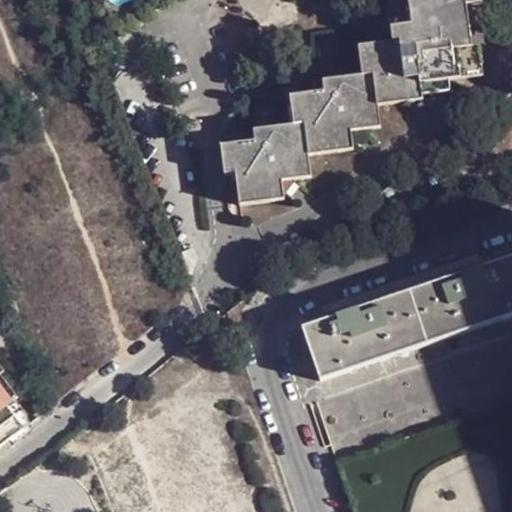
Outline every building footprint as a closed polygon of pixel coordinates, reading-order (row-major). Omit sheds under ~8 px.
[(385,0),(390,26),(473,16),(472,1),(486,0),(485,0),(385,0)] [(473,16),(390,26),(392,41),(375,44),(379,72),(385,105),(414,100),(413,93),(428,91),(427,81),(452,77),(486,72),(483,42),(477,44),(473,16)] [(379,72),(375,44),(364,45),(368,74),(379,72)] [(385,105),(379,72),(368,74),(352,75),(353,88),(331,92),(307,95),(310,121),(315,154),(357,148),(357,142),(356,136),(355,130),(361,129),(368,128),(388,125),(385,105)] [(353,88),(352,75),(330,79),(331,92),(353,88)] [(427,81),(428,91),(454,87),(452,77),(427,81)] [(413,93),(414,100),(429,98),(428,91),(413,93)] [(310,121),(307,95),(297,97),(300,122),(310,121)] [(315,154),(310,121),(300,122),(281,125),(282,138),(261,141),(237,145),(241,173),(246,203),(290,197),(289,189),(288,184),(288,178),(294,177),(300,176),(318,174),(315,154)] [(282,138),(281,125),(260,128),(261,141),(282,138)] [(356,136),(357,142),(368,128),(361,129),(355,130),(356,136)] [(241,173),(237,145),(227,145),(232,175),(241,173)] [(288,184),(289,189),(300,176),(294,177),(288,178),(288,184)] [(196,248),(184,253),(194,278),(202,262),(196,248)] [(511,319),(511,262),(492,268),(490,262),(482,264),(484,270),(339,318),(338,312),(328,315),(329,322),(303,330),(322,384),(511,319)] [(338,312),(339,318),(484,270),(482,264),(338,312)] [(0,395),(9,408),(17,403),(0,379),(0,395)] [(0,452),(23,436),(5,411),(9,408),(0,395),(0,452)] [(24,420),(14,405),(9,408),(5,411),(23,436),(29,432),(27,426),(24,420)] [(511,511),(511,406),(338,465),(353,511),(511,511)]
